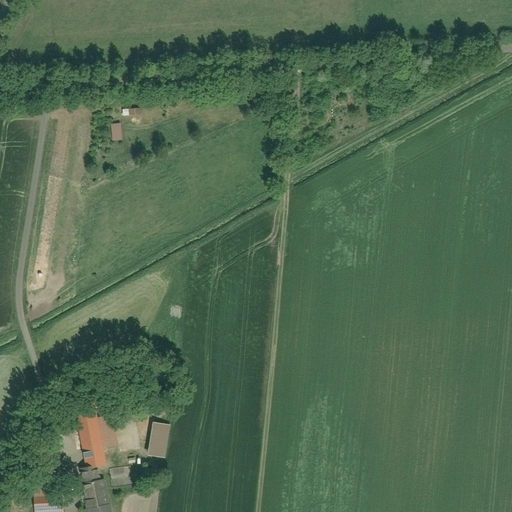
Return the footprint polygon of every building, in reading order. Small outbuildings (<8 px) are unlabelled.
[(124,140),(123,123),(113,123),(114,140),(124,140)] [(73,469),(80,511),(110,511),(99,448),(115,445),(110,416),(95,419),(92,405),(71,409),(82,468),(73,469)] [(154,423),(149,457),(165,459),(169,425),(154,423)] [(112,485),(131,484),(129,466),(111,467),(112,485)] [(31,483),(33,511),(63,511),(61,481),(31,483)]
